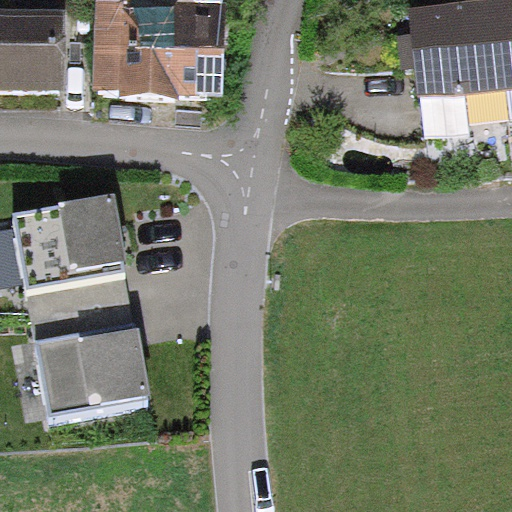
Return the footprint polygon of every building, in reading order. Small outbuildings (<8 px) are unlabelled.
[(100,0),(101,7),(159,9),(159,0),(100,0)] [(224,11),(159,9),(101,7),(97,93),(220,98),(224,11)] [(511,7),(412,19),(416,53),(425,135),(511,125),(511,7)] [(0,97),(66,98),(67,21),(29,20),(0,19),(0,97)] [(128,281),(115,203),(15,220),(28,298),(106,285),(128,281)] [(116,333),(39,346),(52,421),(153,404),(140,329),(116,333)]
